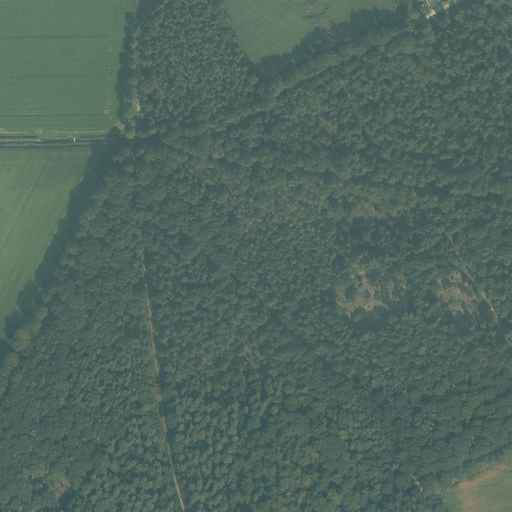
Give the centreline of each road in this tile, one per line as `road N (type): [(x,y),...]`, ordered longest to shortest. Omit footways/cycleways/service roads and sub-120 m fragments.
road 1 (track): [(421,22),(266,93),(140,135)]
road 2 (track): [(133,145),(0,404)]
road 3 (track): [(139,152),(154,165),(178,219),(256,297)]
road 4 (track): [(276,315),(447,238)]
road 5 (track): [(152,321),(139,152)]
road 6 (track): [(366,511),(511,446)]
road 7 (track): [(162,397),(276,315)]
road 8 (track): [(276,315),(375,408)]
road 9 (track): [(145,24),(133,145)]
